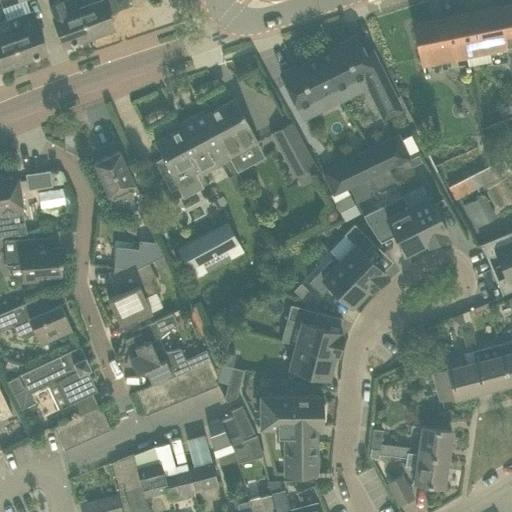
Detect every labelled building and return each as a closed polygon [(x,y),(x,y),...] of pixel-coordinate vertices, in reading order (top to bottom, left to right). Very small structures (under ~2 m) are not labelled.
[(62,0),(61,1),(51,5),(55,15),(53,16),(57,27),(64,45),(66,45),(65,44),(72,41),(72,43),(77,41),(76,40),(88,35),(78,8),(75,0),(62,0)] [(98,0),(78,8),(88,35),(111,27),(112,28),(113,28),(108,13),(129,6),(128,0),(98,0)] [(511,4),(498,8),(508,60),(511,77),(511,92),(510,93),(511,97),(511,4)] [(498,8),(470,13),(459,16),(467,53),(489,49),(492,64),(508,60),(498,8)] [(22,60),(34,55),(34,57),(39,55),(38,54),(45,51),(45,52),(47,52),(36,23),(35,23),(30,12),(7,21),(22,60)] [(467,53),(459,16),(413,25),(421,62),(424,75),(469,66),(467,53)] [(7,21),(0,23),(0,67),(22,60),(7,21)] [(363,74),(384,116),(400,108),(372,50),(365,53),(356,35),(338,44),(339,46),(319,56),(335,88),(363,74)] [(281,73),(298,107),(320,96),(325,107),(341,99),(335,88),(319,56),(297,67),(296,65),(281,73)] [(207,114),(230,156),(258,141),(235,98),(207,114)] [(201,171),(230,156),(207,114),(206,114),(204,111),(185,121),(187,124),(155,142),(165,159),(166,162),(159,166),(172,190),(178,186),(176,184),(196,173),(201,171)] [(273,134),(296,175),(314,165),(290,124),(273,134)] [(398,135),(370,149),(380,170),(408,157),(398,135)] [(342,162),(324,171),(334,192),(352,184),(380,170),(370,149),(342,162)] [(137,187),(128,169),(119,150),(94,162),(110,198),(111,198),(112,208),(112,209),(133,212),(134,208),(134,205),(133,201),(133,198),(131,194),(130,190),(137,187)] [(503,158),(491,164),(495,182),(511,174),(503,158)] [(491,164),(448,186),(455,199),(477,188),(478,191),(495,182),(491,164)] [(314,165),(296,175),(302,184),(319,175),(314,165)] [(5,175),(0,175),(0,230),(1,235),(11,234),(27,233),(17,168),(5,170),(5,175)] [(49,169),(25,173),(28,188),(52,184),(49,169)] [(497,217),(484,194),(463,206),(476,229),(497,217)] [(429,195),(408,206),(425,242),(426,242),(427,241),(428,244),(447,234),(445,232),(447,231),(429,195)] [(386,216),(404,253),(409,251),(410,253),(424,246),(422,244),(425,242),(408,206),(386,216)] [(222,223),(203,234),(178,247),(193,279),(207,272),(202,263),(226,250),(231,259),(243,252),(228,220),(222,223)] [(355,243),(338,260),(367,288),(369,287),(371,289),(385,274),(383,273),(384,271),(364,251),(373,242),(354,223),(345,233),(355,243)] [(511,230),(481,243),(487,257),(497,253),(501,264),(511,259),(511,230)] [(15,283),(23,280),(36,279),(36,276),(61,273),(60,262),(62,262),(60,247),(35,249),(34,237),(4,240),(6,264),(15,283)] [(138,248),(137,267),(149,262),(164,255),(158,241),(139,240),(138,248)] [(511,259),(501,264),(506,276),(496,280),(502,294),(502,293),(511,289),(511,259)] [(367,288),(338,260),(322,277),(351,305),(354,302),(356,304),(367,293),(365,291),(367,288)] [(149,262),(137,267),(134,267),(114,265),(112,283),(123,284),(125,290),(108,298),(119,323),(135,315),(137,318),(151,311),(145,297),(161,289),(149,262)] [(301,284),(295,290),(304,298),(310,292),(301,284)] [(0,330),(13,325),(18,335),(25,337),(36,333),(40,343),(72,329),(60,303),(55,305),(49,292),(0,312),(0,330)] [(291,304),(281,340),(296,343),(295,345),(334,355),(335,352),(338,353),(343,333),(340,333),(341,331),(313,323),(317,311),(291,304)] [(196,306),(188,309),(200,337),(208,333),(196,306)] [(463,337),(473,335),(466,311),(462,312),(465,323),(459,324),(463,337)] [(167,378),(172,376),(183,371),(195,367),(208,361),(211,360),(205,349),(185,358),(180,348),(165,351),(159,337),(177,322),(172,312),(138,327),(140,332),(125,339),(133,356),(129,357),(136,372),(145,368),(150,380),(165,373),(167,378)] [(471,349),(476,348),(473,335),(463,337),(467,351),(472,350),(471,349)] [(511,340),(499,344),(508,381),(508,383),(509,382),(509,381),(511,380),(511,340)] [(481,388),(482,389),(483,389),(483,388),(508,381),(499,344),(477,349),(476,348),(471,349),(472,350),(474,361),(481,388)] [(79,415),(89,411),(98,407),(92,392),(97,390),(87,370),(91,368),(85,356),(80,345),(7,379),(21,408),(36,401),(31,391),(47,383),(59,408),(73,401),(79,415)] [(295,345),(289,367),(328,377),(330,372),(332,373),(336,359),(333,358),(334,355),(295,345)] [(195,367),(205,390),(218,384),(208,361),(195,367)] [(456,395),(481,388),(474,361),(433,371),(440,400),(456,396),(456,395)] [(232,366),(230,375),(241,378),(244,369),(232,366)] [(183,371),(193,395),(205,390),(195,367),(183,371)] [(172,376),(181,400),(193,395),(183,371),(172,376)] [(241,378),(230,375),(227,385),(238,388),(241,378)] [(160,381),(169,404),(181,400),(172,376),(167,378),(160,381)] [(160,381),(148,386),(158,409),(169,404),(160,381)] [(238,388),(227,385),(224,396),(226,400),(236,396),(238,388)] [(148,386),(136,391),(146,414),(158,409),(148,386)] [(321,395),(260,395),(261,425),(277,424),(277,432),(285,432),(285,471),(315,471),(315,466),(319,466),(319,456),(315,456),(315,432),(319,432),(319,425),(321,425),(321,418),(325,418),(325,402),(321,402),(321,395)] [(241,405),(231,409),(235,419),(246,414),(241,405)] [(89,411),(99,434),(110,429),(101,406),(98,407),(89,411)] [(89,411),(79,415),(77,415),(87,439),(99,434),(89,411)] [(250,423),(246,414),(235,419),(239,428),(250,423)] [(65,421),(76,444),(87,439),(77,415),(72,418),(65,421)] [(221,420),(232,443),(234,450),(237,462),(256,457),(263,455),(258,433),(243,440),(233,416),(233,415),(221,420)] [(221,420),(207,426),(214,450),(216,457),(234,450),(232,443),(221,420)] [(65,449),(76,444),(65,421),(54,427),(65,449)] [(254,431),(250,423),(239,428),(243,436),(254,431)] [(423,426),(419,453),(448,457),(446,457),(450,431),(451,431),(451,430),(423,426)] [(371,446),(379,448),(379,453),(393,455),(395,445),(380,443),(383,429),(373,428),(371,446)] [(205,432),(188,437),(195,464),(213,459),(205,432)] [(448,457),(419,453),(408,452),(409,446),(395,445),(393,455),(406,457),(404,465),(417,467),(415,480),(414,480),(414,481),(443,485),(443,484),(442,484),(446,458),(447,458),(448,457)] [(378,457),(379,453),(379,448),(371,446),(370,454),(371,457),(378,457)] [(194,491),(200,489),(218,485),(217,480),(212,460),(194,465),(194,468),(189,469),(194,491)] [(161,462),(137,468),(141,485),(144,495),(168,489),(164,475),(161,462)] [(166,475),(164,475),(168,489),(171,500),(195,494),(194,491),(189,469),(166,475)] [(388,482),(400,504),(413,497),(401,475),(388,482)] [(320,511),(318,501),(301,506),(289,509),(285,489),(281,490),(279,480),(267,480),(270,493),(275,511),(320,511)] [(141,485),(126,490),(132,511),(148,511),(144,495),(141,485)] [(81,511),(122,511),(118,493),(79,503),(81,511)] [(247,500),(249,511),(275,511),(270,493),(247,500)] [(249,511),(247,500),(237,502),(239,511),(249,511)]
